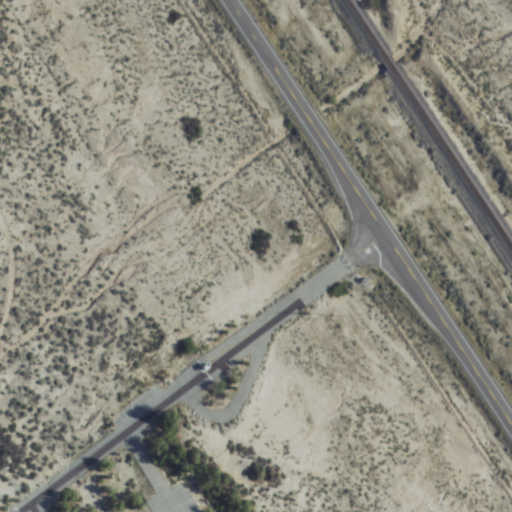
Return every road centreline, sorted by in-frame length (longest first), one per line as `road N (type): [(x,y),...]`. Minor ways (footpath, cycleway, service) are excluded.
road 1 (secondary): [(309,122),(511,428)]
road 2 (secondary): [(230,0),(302,111)]
